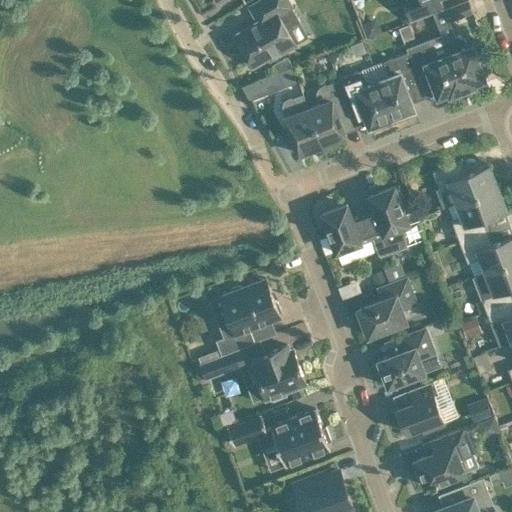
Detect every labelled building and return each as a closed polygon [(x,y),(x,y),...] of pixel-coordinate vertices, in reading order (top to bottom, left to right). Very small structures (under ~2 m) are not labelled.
[(289,0),(257,0),(249,5),(258,21),(235,34),(253,65),(269,56),(270,58),(296,43),(284,22),(289,19),(292,24),(300,19),(292,6),(293,6),(289,0)] [(410,20),(444,7),(445,7),(441,0),(408,0),(411,4),(405,6),(408,14),(410,20)] [(469,0),(462,0),(445,7),(444,7),(449,20),(474,11),(469,0)] [(408,14),(397,18),(399,24),(410,20),(408,14)] [(449,52),(463,90),(476,85),(475,82),(486,78),(483,69),(494,65),(485,40),(474,45),(473,43),(467,45),(465,39),(457,35),(444,40),(449,52)] [(408,51),(420,82),(431,78),(438,96),(449,92),(450,95),(463,90),(449,52),(436,57),(435,54),(431,50),(427,48),(420,46),(408,51)] [(339,50),(328,54),(332,64),(343,60),(339,50)] [(389,75),(378,79),(393,116),(398,115),(399,117),(411,113),(410,110),(416,108),(408,87),(420,82),(408,51),(389,58),(385,65),(389,75)] [(260,77),(241,84),(248,96),(249,97),(265,91),(284,84),(298,78),(293,65),(279,70),(260,77)] [(356,70),(338,77),(338,79),(350,111),(363,106),(370,125),(376,123),(377,125),(388,121),(387,119),(393,116),(378,79),(368,83),(364,73),(356,70)] [(321,103),(309,107),(323,143),(324,143),(326,144),(335,141),(335,138),(347,134),(343,123),(354,119),(350,111),(338,79),(322,85),(319,87),(317,91),(318,95),(321,103)] [(299,152),(323,143),(309,107),(303,92),(288,98),(285,100),(283,104),(283,108),(286,116),(285,116),(299,152)] [(453,187),(459,201),(497,186),(488,163),(466,171),(461,159),(433,170),(441,191),(453,187)] [(362,210),(372,236),(378,251),(379,254),(381,253),(382,254),(408,246),(404,224),(409,222),(406,213),(395,184),(370,194),(375,205),(362,210)] [(452,219),(460,240),(488,229),(483,218),(506,209),(497,186),(459,201),(464,214),(452,219)] [(410,199),(401,202),(406,213),(415,210),(410,199)] [(337,249),(372,236),(362,210),(351,214),(347,203),(323,212),(337,249)] [(480,256),(485,270),(511,260),(511,233),(492,241),(488,229),(460,240),(468,261),(480,256)] [(482,298),(486,310),(511,300),(511,292),(510,287),(511,286),(511,260),(485,270),(494,293),(482,298)] [(384,267),(372,272),(377,285),(389,281),(384,267)] [(406,274),(391,280),(389,281),(377,285),(382,298),(359,307),(369,333),(406,319),(402,307),(417,301),(406,274)] [(216,338),(222,353),(255,340),(250,326),(281,315),(279,312),(281,309),(278,301),(275,299),(266,277),(243,286),(240,284),(232,287),(230,290),(221,294),(228,312),(221,315),(228,334),(216,338)] [(511,339),(511,300),(486,310),(495,331),(499,344),(511,339)] [(443,319),(439,320),(444,332),(453,329),(459,326),(455,314),(443,319)] [(482,330),(476,315),(461,322),(467,336),(482,330)] [(426,326),(396,337),(400,350),(378,358),(381,365),(379,366),(383,377),(385,377),(389,385),(426,371),(420,357),(435,351),(426,326)] [(306,381),(293,348),(290,349),(288,343),(255,356),(257,361),(254,363),(267,396),(273,394),(274,398),(286,393),(284,390),(306,381)] [(245,361),(239,347),(201,362),(206,376),(245,361)] [(434,379),(409,389),(414,401),(397,407),(400,413),(398,414),(401,424),(403,423),(406,431),(423,424),(424,428),(445,420),(435,394),(439,393),(434,379)] [(467,402),(473,420),(492,413),(486,395),(467,402)] [(276,437),(286,463),(331,446),(328,440),(331,439),(326,425),(323,426),(316,407),(271,424),(271,425),(267,427),(261,413),(228,426),(234,443),(258,434),(257,432),(261,431),(264,441),(276,437)] [(494,415),(478,421),(483,432),(489,435),(500,431),(494,415)] [(432,483),(432,484),(438,481),(438,480),(479,465),(464,425),(431,438),(436,450),(416,458),(419,464),(417,465),(422,478),(424,478),(427,485),(432,483)] [(328,469),(294,482),(305,510),(298,511),(348,511),(355,510),(339,468),(330,472),(328,469)] [(500,470),(489,474),(492,483),(503,479),(500,470)] [(443,506),(436,509),(437,511),(479,511),(480,510),(481,509),(482,508),(483,507),(484,506),(484,505),(485,504),(485,502),(485,501),(485,500),(485,499),(485,497),(491,495),(483,476),(454,487),(458,500),(443,506)]
